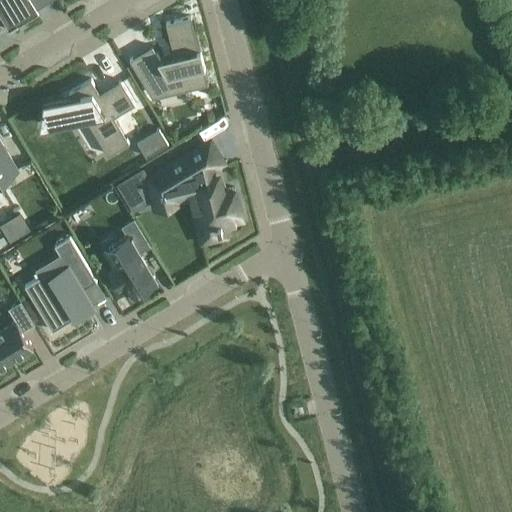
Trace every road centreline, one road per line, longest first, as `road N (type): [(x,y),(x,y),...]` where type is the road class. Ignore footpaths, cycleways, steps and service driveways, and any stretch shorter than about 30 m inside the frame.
road 1 (residential): [(0,418),(286,248)]
road 2 (residential): [(286,248),(350,511)]
road 3 (residential): [(224,0),(286,248)]
road 4 (residential): [(0,81),(137,0)]
